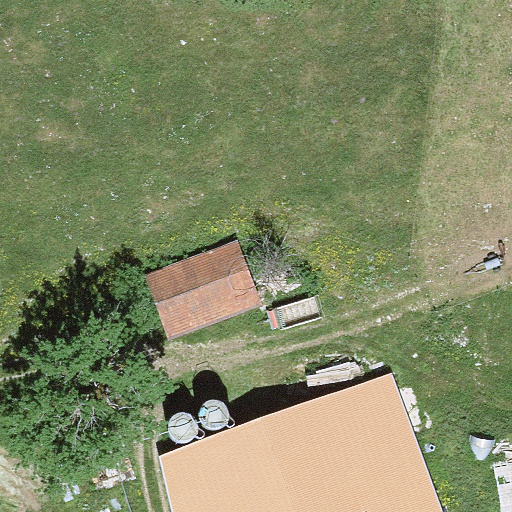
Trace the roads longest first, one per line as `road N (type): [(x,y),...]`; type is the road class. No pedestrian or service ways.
road 1 (track): [(157,511),(136,356)]
road 2 (track): [(0,377),(136,356)]
